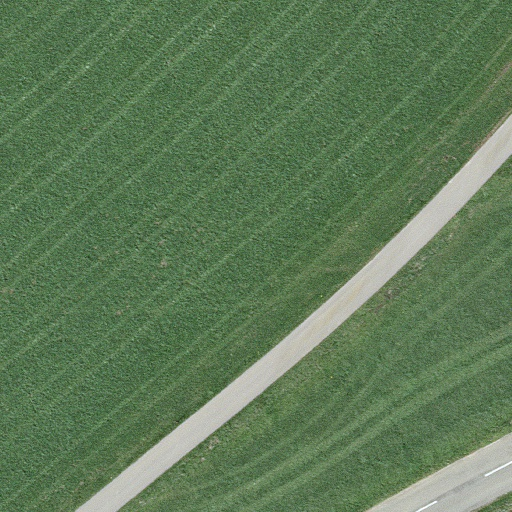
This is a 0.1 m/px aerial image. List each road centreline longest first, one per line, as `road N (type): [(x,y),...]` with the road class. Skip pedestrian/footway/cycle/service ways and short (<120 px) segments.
road 1 (unclassified): [(76,511),(359,268),(511,107)]
road 2 (tertiary): [(396,511),(511,452)]
